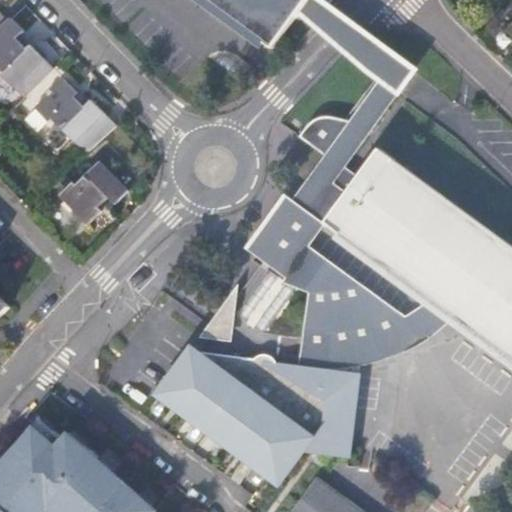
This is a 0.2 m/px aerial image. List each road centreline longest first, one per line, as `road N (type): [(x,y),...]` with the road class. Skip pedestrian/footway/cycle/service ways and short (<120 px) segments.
road 1 (residential): [(0,395),(193,185)]
road 2 (residential): [(50,0),(193,144)]
road 3 (residential): [(236,141),(366,0)]
road 4 (residential): [(511,100),(401,0)]
